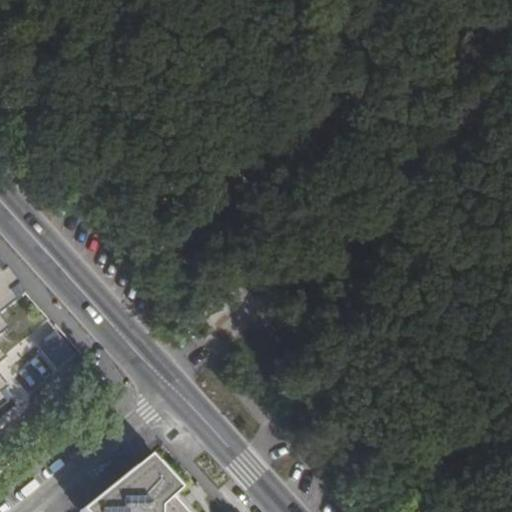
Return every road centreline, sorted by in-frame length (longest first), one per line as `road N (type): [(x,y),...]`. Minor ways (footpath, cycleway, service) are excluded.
road 1 (track): [(511,308),(292,230),(269,209),(186,77),(168,0)]
road 2 (track): [(139,360),(511,57)]
road 3 (residential): [(170,392),(20,511)]
road 4 (tertiary): [(0,204),(121,340)]
road 5 (tertiary): [(170,392),(284,511)]
